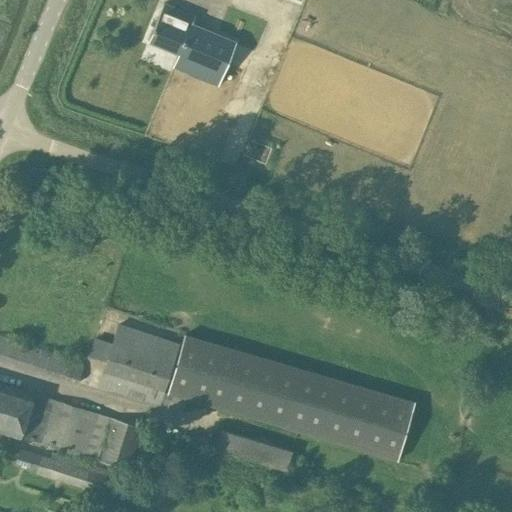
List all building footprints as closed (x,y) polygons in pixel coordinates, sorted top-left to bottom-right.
[(195,17),(164,5),(149,42),(179,54),(174,66),(219,85),(236,43),(192,25),(195,17)] [(52,222),(63,225),(65,216),(55,213),(52,222)] [(187,397),(397,460),(414,402),(299,368),(183,334),(180,345),(119,324),(99,386),(182,412),(187,397)] [(0,358),(77,384),(84,364),(0,335),(0,358)] [(0,431),(128,472),(141,428),(0,383),(0,431)] [(214,450),(285,471),(291,450),(220,430),(214,450)] [(81,491),(103,498),(110,477),(108,476),(110,470),(51,452),(49,458),(20,449),(14,467),(82,489),(81,491)]
